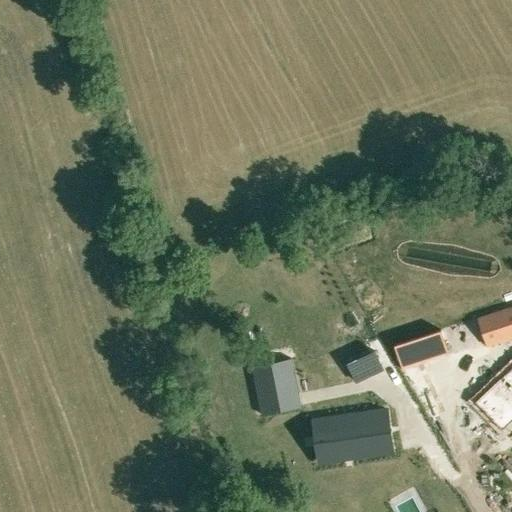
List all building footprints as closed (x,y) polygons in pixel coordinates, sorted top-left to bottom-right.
[(511,308),(507,310),(507,309),(478,318),(487,346),(511,337),(511,308)] [(448,352),(440,328),(395,343),(403,368),(448,352)] [(511,346),(468,387),(495,417),(511,401),(511,346)] [(352,360),(347,362),(355,382),(382,369),(374,351),(370,353),(368,350),(351,358),(352,360)] [(292,358),(252,366),(262,415),(301,407),(292,358)] [(376,393),(320,426),(335,451),(363,435),(368,444),(396,427),(376,393)]
